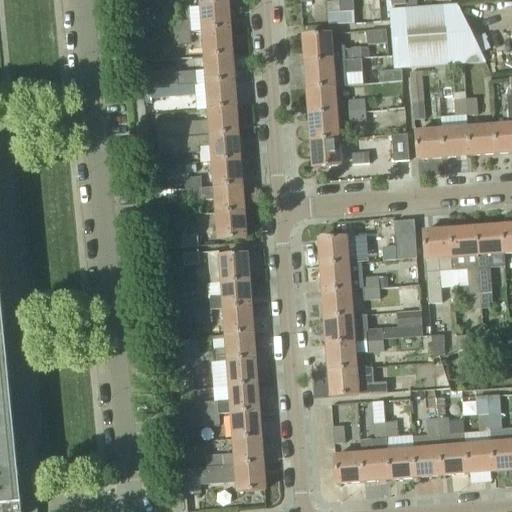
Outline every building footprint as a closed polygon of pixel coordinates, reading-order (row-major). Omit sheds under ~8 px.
[(338,0),(340,13),(354,12),(353,0),(338,0)] [(230,30),(228,4),(200,6),(202,32),(230,30)] [(457,6),(431,8),(389,11),(394,71),(485,64),(480,54),(490,50),(487,44),(478,49),(457,6)] [(173,34),(190,33),(189,22),(172,23),(173,34)] [(202,32),(204,58),(232,56),(230,30),(202,32)] [(386,31),(367,33),(368,46),(387,45),(386,31)] [(190,33),(173,34),(174,45),(191,44),(190,33)] [(361,60),(361,59),(360,49),(344,50),(344,48),(331,49),(330,36),(303,38),(305,64),(361,60)] [(365,49),(360,49),(361,59),(369,58),(368,51),(365,49)] [(232,56),(204,58),(206,84),(234,82),(232,56)] [(361,60),(305,64),(307,90),(334,88),(347,87),(346,72),(362,71),(361,60)] [(149,88),(159,87),(193,85),(192,74),(176,75),(176,72),(148,73),(149,88)] [(379,85),(402,83),(401,72),(378,74),(379,85)] [(422,72),(409,73),(412,104),(424,103),(422,77),(422,72)] [(207,95),(208,111),(236,109),(234,82),(206,84),(193,85),(159,87),(159,99),(207,95)] [(334,88),(307,90),(309,117),(336,115),(334,88)] [(511,95),(507,96),(509,126),(494,127),(496,155),(511,154),(511,95)] [(478,116),(477,100),(466,101),(467,117),(478,116)] [(349,114),(365,112),(364,101),(348,102),(349,114)] [(456,118),(467,117),(466,101),(454,102),(456,118)] [(426,120),(424,103),(412,104),(413,121),(426,120)] [(208,111),(210,137),(238,135),(236,109),(208,111)] [(365,112),(349,114),(349,125),(366,123),(365,112)] [(336,115),(309,117),(311,143),(338,141),(336,115)] [(156,126),(157,140),(199,137),(198,127),(181,128),(181,124),(156,126)] [(496,155),(494,127),(468,129),(470,157),(496,155)] [(442,131),(444,159),(470,157),(468,129),(442,131)] [(442,131),(415,133),(417,161),(444,159),(442,131)] [(210,137),(199,137),(157,140),(158,155),(158,156),(160,156),(199,153),(200,163),(212,162),(240,160),(238,135),(210,137)] [(391,137),(391,143),(393,163),(409,162),(407,135),(391,137)] [(3,379),(9,379),(1,304),(0,304),(0,166),(8,166),(8,161),(7,156),(6,152),(4,147),(0,140),(0,139),(0,511),(35,511),(35,510),(34,505),(21,506),(17,470),(12,471),(3,379)] [(338,141),(311,143),(313,169),(340,167),(338,141)] [(352,166),(369,165),(368,154),(352,155),(352,166)] [(158,156),(158,155),(149,156),(150,167),(161,166),(160,156),(158,156)] [(214,189),(242,187),(240,160),(212,162),(214,189)] [(160,192),(202,189),(201,179),(159,182),(160,192)] [(198,216),(216,215),(244,213),(242,187),(214,189),(202,189),(160,192),(161,204),(197,201),(198,216)] [(244,213),(216,215),(218,242),(246,240),(244,213)] [(511,226),(502,227),(504,255),(511,254),(511,226)] [(502,227),(476,229),(481,310),(490,310),(489,304),(492,304),(490,273),(490,270),(504,269),(503,255),(504,255),(502,227)] [(397,262),(417,260),(414,228),(394,230),(397,262)] [(476,229),(449,231),(451,259),(454,288),(469,287),(470,311),(481,310),(476,229)] [(423,233),(425,261),(428,305),(442,304),(440,272),(439,260),(451,259),(449,231),(423,233)] [(182,238),(182,249),(198,248),(197,237),(182,238)] [(375,237),(358,238),(359,250),(376,249),(376,247),(375,237)] [(346,239),(318,241),(320,267),(348,265),(346,239)] [(199,265),(199,254),(183,255),(184,266),(199,265)] [(219,258),(221,284),(249,282),(247,256),(219,258)] [(350,291),(348,265),(320,267),(322,293),(350,291)] [(362,291),(379,290),(378,279),(362,280),(362,291)] [(173,313),(194,312),(251,309),(249,282),(221,284),(221,299),(207,300),(163,302),(164,313),(173,313)] [(173,287),(162,288),(163,297),(173,297),(173,287)] [(379,290),(362,291),(363,302),(380,301),(379,290)] [(322,293),(324,319),(352,317),(350,291),(322,293)] [(224,322),(225,337),(253,335),(251,309),(207,311),(208,322),(207,325),(219,325),(219,322),(224,322)] [(207,311),(194,312),(195,323),(208,322),(207,311)] [(173,313),(174,324),(195,323),(194,312),(173,313)] [(352,317),(324,319),(326,345),(354,343),(366,343),(383,341),(422,338),(420,312),(396,314),(397,329),(366,331),(365,317),(352,318),(352,317)] [(255,361),(253,335),(225,337),(227,363),(255,361)] [(433,360),(439,357),(445,355),(444,336),(431,337),(433,360)] [(366,343),(367,354),(367,355),(384,354),(383,341),(366,343)] [(356,370),(355,355),(354,343),(326,345),(328,372),(356,370)] [(197,353),(197,365),(215,364),(214,352),(197,353)] [(227,363),(215,364),(197,365),(169,367),(170,378),(171,378),(172,393),(194,391),(193,376),(211,374),(213,390),(257,387),(255,361),(227,363)] [(356,370),(328,372),(330,398),(387,394),(386,384),(373,385),(372,369),(356,370)] [(259,412),(257,387),(213,390),(214,403),(177,406),(178,418),(219,415),(231,414),(259,412)] [(488,397),(489,417),(491,433),(502,432),(499,396),(488,397)] [(335,425),(374,423),(373,403),(334,405),(335,425)] [(261,439),(259,412),(231,414),(233,441),(261,439)] [(220,427),(219,415),(178,418),(178,429),(175,432),(174,432),(175,444),(186,443),(185,429),(220,427)] [(489,417),(478,417),(479,434),(491,433),(489,417)] [(449,419),(437,420),(439,436),(450,435),(449,419)] [(437,420),(426,421),(427,437),(439,436),(437,420)] [(384,425),(385,441),(397,440),(396,424),(384,425)] [(374,454),(361,455),(363,484),(389,481),(387,453),(385,441),(384,425),(374,425),(375,441),(373,442),(374,454)] [(333,446),(345,445),(344,428),(332,429),(333,446)] [(205,457),(206,469),(263,465),(261,439),(233,441),(234,455),(205,457)] [(494,473),(511,471),(511,443),(492,445),(494,473)] [(494,473),(492,445),(465,447),(468,475),(494,473)] [(439,449),(442,477),(468,475),(465,447),(439,449)] [(415,479),(442,477),(439,449),(413,451),(415,479)] [(389,481),(415,479),(413,451),(387,453),(389,481)] [(363,484),(361,455),(334,458),(336,486),(363,484)] [(263,465),(206,469),(178,471),(181,511),(187,511),(186,497),(201,495),(200,486),(236,484),(237,493),(265,491),(263,465)]
